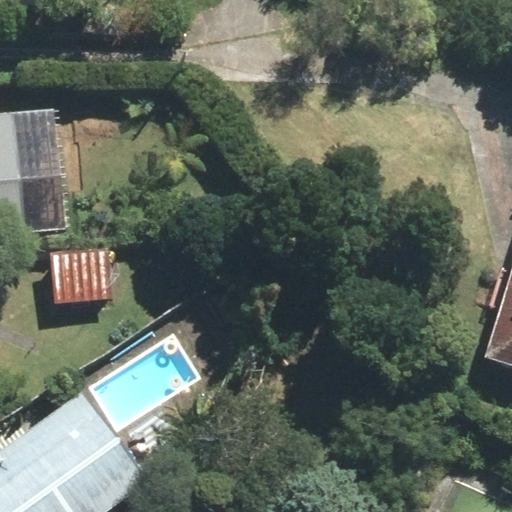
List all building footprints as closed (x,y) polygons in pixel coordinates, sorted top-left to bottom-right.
[(0,0),(0,14),(47,15),(47,0),(0,0)] [(414,0),(417,10),(458,0),(414,0)] [(0,249),(15,248),(2,129),(0,129),(0,249)] [(511,250),(472,379),(511,391),(511,250)] [(110,258),(41,266),(46,315),(116,308),(110,258)] [(120,511),(140,497),(71,407),(0,461),(0,511),(120,511)]
